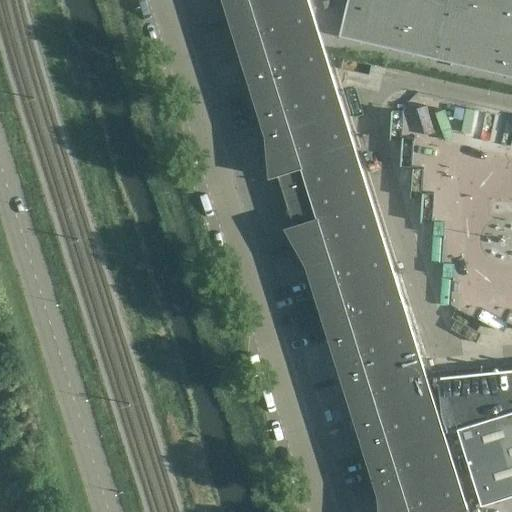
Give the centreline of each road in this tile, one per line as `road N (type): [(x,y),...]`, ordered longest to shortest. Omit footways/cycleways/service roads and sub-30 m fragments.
road 1 (unclassified): [(332,511),(161,0)]
road 2 (tertiary): [(107,511),(0,166)]
